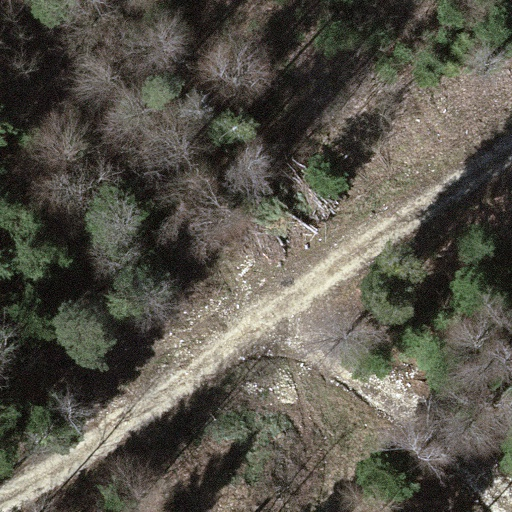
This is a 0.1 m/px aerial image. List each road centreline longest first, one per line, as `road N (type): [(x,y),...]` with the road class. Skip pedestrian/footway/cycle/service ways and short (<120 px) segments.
road 1 (track): [(127,0),(301,309),(511,505)]
road 2 (track): [(0,505),(511,168)]
